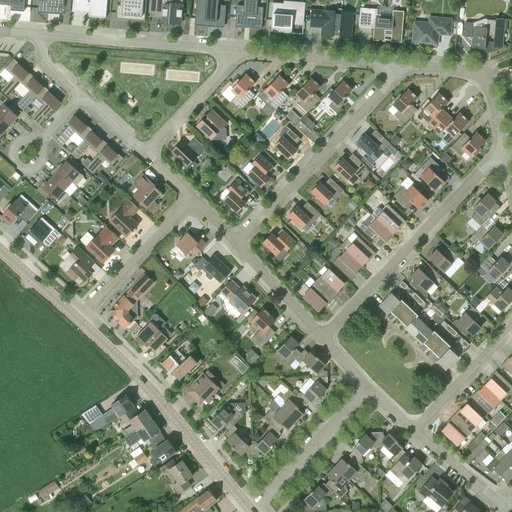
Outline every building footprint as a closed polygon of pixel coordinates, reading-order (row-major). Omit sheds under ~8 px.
[(0,0),(0,2),(2,3),(7,4),(7,2),(11,2),(11,10),(24,11),(24,0),(0,0)] [(39,0),(38,12),(39,13),(39,9),(55,10),(54,14),(63,15),(64,14),(63,14),(64,8),(64,0),(39,0)] [(73,0),(72,12),(87,13),(87,10),(89,10),(89,13),(89,17),(106,18),(107,0),(73,0)] [(120,0),(120,5),(117,5),(116,19),(118,19),(118,18),(130,19),(130,17),(141,18),(141,21),(145,21),(146,0),(120,0)] [(182,4),(182,2),(183,2),(182,0),(151,0),(150,17),(163,18),(162,21),(173,22),(172,24),(181,24),(183,4),(182,4)] [(201,4),(200,26),(221,28),(222,20),(230,20),(231,6),(223,5),(223,0),(210,0),(211,4),(201,4)] [(237,5),(235,27),(245,27),(245,24),(250,25),(249,28),(261,29),(263,7),(257,7),(258,0),(253,0),(244,0),(244,6),(237,5)] [(283,4),(283,14),(272,13),(271,31),(270,31),(270,32),(292,33),(292,24),(293,21),(303,22),(304,22),(305,3),(284,1),(283,4)] [(393,18),(376,16),(377,10),(361,8),(359,26),(372,27),(372,25),(375,26),(374,40),(385,41),(385,34),(392,35),(391,41),(401,42),(403,12),(394,11),(393,18)] [(354,12),(324,10),(324,11),(312,10),(310,26),(322,27),(322,36),(352,38),(354,12)] [(450,35),(452,19),(430,17),(429,23),(415,22),(413,43),(438,45),(439,34),(450,35)] [(473,48),(486,49),(486,45),(494,46),(493,48),(503,49),(505,19),(496,18),(496,20),(488,20),(484,19),(483,19),(474,23),(465,22),(464,37),(472,37),(472,36),(474,36),(473,48)] [(13,92),(21,83),(30,73),(23,67),(22,68),(14,60),(15,60),(14,59),(5,68),(14,77),(1,90),(8,97),(13,92)] [(29,90),(17,104),(24,111),(36,97),(45,87),(38,81),(37,82),(30,74),(30,73),(21,83),(29,90)] [(236,81),(231,86),(233,88),(231,90),(236,95),(232,100),(242,109),(255,95),(250,89),(255,83),(246,74),(240,81),(238,79),(236,81)] [(276,110),(289,96),(283,90),(289,84),(280,75),(265,91),(270,96),(266,101),(276,110)] [(307,113),(321,99),(315,93),(321,87),(311,78),(296,94),(302,99),(298,103),(307,113)] [(336,113),(338,111),(345,104),(342,101),(352,90),(343,81),(328,97),(333,102),(329,106),(336,113)] [(45,104),(32,118),(39,124),(53,109),(55,110),(61,103),(60,102),(60,101),(54,95),(53,95),(45,88),(46,87),(45,87),(36,97),(45,104)] [(418,98),(408,89),(402,96),(400,93),(393,100),(396,103),(393,105),(399,110),(394,115),(404,124),(418,110),(412,104),(418,98)] [(435,128),(448,114),(443,108),(449,102),(439,93),(424,109),(430,114),(425,119),(435,128)] [(13,122),(22,112),(13,103),(9,108),(5,104),(0,109),(0,116),(13,128),(16,125),(13,122)] [(202,119),(196,126),(205,134),(210,139),(211,140),(213,139),(221,139),(221,130),(224,127),(228,123),(212,109),(206,115),(208,117),(204,121),(202,119)] [(454,119),(448,114),(435,128),(445,137),(449,132),(454,137),(469,122),(460,113),(454,119)] [(300,118),(296,114),(290,120),(295,124),(300,118)] [(7,129),(10,131),(13,128),(0,116),(0,132),(2,134),(7,129)] [(69,123),(70,124),(56,140),(63,146),(75,132),(84,140),(93,130),(92,130),(91,130),(83,123),(84,122),(77,116),(77,117),(75,116),(69,123)] [(306,136),(311,131),(307,128),(308,127),(300,120),(295,126),(306,136)] [(282,139),(275,146),(288,159),(297,150),(294,147),(293,145),(300,138),(287,126),(278,135),(282,139)] [(78,160),(91,146),(99,154),(108,144),(107,143),(107,144),(99,137),(99,136),(93,130),(84,140),(76,148),(71,154),(78,160)] [(393,146),(376,130),(369,137),(366,134),(357,143),(370,156),(368,158),(374,163),(383,153),(385,155),(393,146)] [(486,141),(476,132),(470,138),(465,133),(451,147),(461,156),(465,152),(471,157),(473,154),(475,156),(482,149),(480,147),(486,141)] [(206,143),(210,139),(205,134),(201,138),(206,143)] [(395,136),(390,141),(395,146),(400,141),(395,136)] [(172,152),(187,167),(198,156),(199,157),(207,149),(195,137),(187,145),(182,141),(172,152)] [(247,141),(254,148),(257,145),(250,138),(247,141)] [(108,144),(99,154),(86,168),(93,174),(106,160),(115,168),(124,158),(123,157),(122,158),(114,151),(115,150),(108,144)] [(76,148),(73,145),(69,145),(66,148),(71,154),(76,148)] [(446,153),(441,159),(446,164),(451,158),(446,153)] [(262,187),(270,178),(267,175),(274,168),(260,154),(252,164),(255,167),(248,174),(262,187)] [(367,167),(353,154),(346,161),(343,158),(334,167),(353,185),(360,178),(358,176),(367,167)] [(59,164),(56,168),(72,182),(76,185),(84,176),(80,173),(77,170),(81,165),(71,157),(62,167),(59,164)] [(436,192),(445,182),(439,176),(445,170),(431,157),(421,167),(426,171),(421,177),(436,192)] [(210,159),(202,167),(209,174),(217,166),(210,159)] [(64,191),(72,182),(56,168),(54,171),(56,173),(51,179),(64,191)] [(413,173),(411,175),(420,184),(422,182),(413,173)] [(159,199),(163,195),(150,183),(151,182),(143,174),(134,183),(140,189),(134,195),(151,212),(158,205),(153,201),(157,197),(159,199)] [(320,182),(311,191),(325,204),(332,197),(335,200),(344,191),(330,178),(323,185),(320,182)] [(64,191),(51,179),(46,184),(44,182),(36,190),(46,198),(50,194),(56,200),(60,203),(68,194),(64,191)] [(231,192),(224,200),(228,204),(227,205),(231,210),(233,208),(237,213),(246,203),(243,200),(250,193),(236,180),(228,189),(231,192)] [(109,192),(113,187),(109,183),(104,188),(109,192)] [(0,201),(0,202),(10,190),(3,184),(0,187),(0,201)] [(403,186),(394,196),(408,210),(413,204),(419,210),(428,200),(427,199),(412,185),(408,190),(403,186)] [(378,199),(382,194),(378,190),(373,195),(378,199)] [(45,199),(38,193),(34,197),(41,204),(45,199)] [(481,227),(483,225),(493,214),(488,210),(496,202),(487,194),(481,200),(479,198),(471,206),(477,212),(471,217),(481,227)] [(83,198),(78,202),(83,207),(87,202),(83,198)] [(11,224),(16,218),(18,216),(21,218),(26,223),(36,212),(28,205),(25,202),(22,205),(17,201),(16,200),(12,205),(10,203),(3,210),(4,210),(6,212),(1,216),(2,217),(9,223),(11,225),(11,224)] [(88,206),(91,209),(97,203),(93,200),(88,206)] [(127,237),(139,225),(131,217),(139,209),(130,200),(110,221),(127,237)] [(354,201),(349,205),(354,209),(358,205),(354,201)] [(321,215),(308,202),(300,209),(297,206),(289,215),(302,228),(309,221),(312,224),(321,215)] [(383,213),(377,219),(392,233),(397,228),(400,225),(402,227),(406,222),(388,204),(381,211),(383,213)] [(368,225),(363,231),(381,248),(386,243),(384,241),(387,238),(392,233),(377,219),(373,215),(372,214),(371,215),(364,221),(368,225)] [(352,217),(348,221),(353,226),(356,222),(352,217)] [(347,222),(343,227),(348,231),(352,226),(347,222)] [(37,248),(43,241),(45,238),(51,243),(51,244),(60,234),(52,227),(48,232),(37,223),(24,237),(37,248)] [(488,230),(483,225),(481,227),(470,239),(474,243),(478,239),(489,249),(503,234),(494,226),(488,233),(487,231),(488,230)] [(68,227),(65,231),(69,235),(73,232),(68,227)] [(119,237),(107,227),(99,236),(98,235),(87,247),(103,262),(115,250),(110,246),(119,237)] [(272,233),(263,242),(268,247),(266,248),(270,252),(272,251),(277,255),(284,248),(287,251),(296,242),(282,229),(275,236),(272,233)] [(194,238),(188,233),(176,245),(187,255),(190,252),(195,256),(206,244),(198,236),(197,238),(194,238)] [(57,241),(61,245),(67,239),(63,234),(57,241)] [(347,239),(341,246),(347,251),(362,265),(367,260),(369,257),(371,259),(376,254),(358,236),(351,243),(347,239)] [(332,238),(328,242),(332,246),(336,242),(332,238)] [(310,246),(314,250),(318,247),(313,242),(310,246)] [(459,247),(454,243),(450,247),(454,252),(459,247)] [(81,286),(91,275),(91,272),(88,270),(95,262),(79,246),(71,254),(73,256),(62,267),(68,272),(67,273),(81,286)] [(458,257),(449,248),(444,253),(445,254),(444,256),(437,250),(429,258),(444,272),(458,257)] [(339,256),(333,263),(351,280),(356,275),(354,273),(357,270),(362,265),(347,251),(341,257),(339,256)] [(223,265),(219,261),(220,261),(214,255),(208,261),(203,257),(195,265),(200,271),(202,269),(206,273),(206,274),(206,276),(209,280),(211,280),(214,277),(220,283),(231,271),(224,265),(223,265)] [(313,259),(318,263),(322,259),(317,255),(313,259)] [(495,263),(493,262),(494,261),(489,256),(480,265),(495,280),(509,265),(501,257),(495,263)] [(440,276),(431,267),(426,272),(427,273),(426,275),(419,269),(411,277),(415,280),(411,284),(427,298),(428,292),(426,291),(440,276)] [(321,275),(315,281),(333,299),(338,294),(336,292),(339,289),(344,284),(329,270),(323,276),(321,275)] [(179,272),(174,277),(179,281),(183,276),(179,272)] [(129,310),(137,301),(139,299),(154,283),(145,274),(136,283),(130,290),(124,296),(114,306),(115,310),(111,310),(110,312),(110,314),(111,315),(115,315),(115,318),(125,328),(134,319),(129,314),(129,310)] [(246,293),(241,289),(231,280),(221,292),(230,301),(229,302),(242,314),(256,299),(248,291),(246,293)] [(304,283),(297,290),(319,310),(324,305),(327,302),(329,304),(333,299),(315,281),(309,288),(305,284),(304,283)] [(487,296),(483,300),(488,305),(491,301),(502,311),(511,300),(511,292),(508,288),(502,294),(500,293),(501,291),(500,291),(496,287),(487,296)] [(388,314),(400,301),(392,293),(379,306),(388,314)] [(202,308),(208,302),(203,296),(197,302),(202,308)] [(470,302),(475,306),(479,302),(475,297),(470,302)] [(399,319),(410,307),(401,299),(400,301),(388,314),(391,311),(399,319)] [(437,300),(433,304),(438,309),(442,304),(437,300)] [(210,316),(217,308),(212,304),(205,311),(210,316)] [(439,309),(445,315),(450,310),(444,304),(439,309)] [(477,320),(482,315),(473,306),(458,322),(456,319),(452,323),(466,335),(469,332),(473,335),(481,327),(475,321),(476,319),(477,320)] [(418,315),(410,307),(399,319),(407,327),(418,315)] [(273,334),(268,329),(276,320),(263,308),(252,321),(261,329),(252,338),(262,347),(274,334),(273,334)] [(155,351),(172,334),(164,325),(166,323),(158,315),(156,314),(154,314),(153,315),(146,322),(149,324),(135,339),(143,346),(144,344),(147,347),(149,345),(155,351)] [(202,314),(198,318),(202,322),(206,318),(202,314)] [(418,315),(407,327),(406,328),(414,336),(425,324),(417,317),(418,315)] [(422,344),(435,331),(434,331),(433,332),(425,324),(414,336),(422,344)] [(443,339),(435,331),(422,344),(423,344),(424,343),(432,350),(443,339)] [(300,354),(305,349),(300,354),(295,349),(295,347),(299,344),(291,336),(277,351),(282,355),(280,357),(280,359),(278,361),(287,369),(296,360),(295,359),(300,355),(300,354)] [(451,347),(443,339),(432,350),(440,358),(437,361),(438,361),(450,348),(451,347)] [(458,356),(450,348),(438,361),(446,369),(458,356)] [(186,359),(177,349),(162,363),(160,362),(168,371),(171,369),(172,370),(172,372),(179,380),(198,363),(191,355),(186,359)] [(309,353),(305,349),(300,354),(300,355),(295,359),(296,360),(299,363),(302,363),(303,361),(315,372),(312,375),(312,377),(328,377),(327,371),(325,371),(322,368),(326,365),(320,359),(320,358),(319,358),(319,355),(314,356),(310,352),(309,353)] [(259,356),(255,353),(248,361),(252,365),(259,356)] [(506,360),(501,365),(511,375),(511,357),(511,359),(508,362),(506,360)] [(243,362),(237,368),(243,373),(249,367),(243,362)] [(225,386),(209,371),(205,374),(203,372),(186,391),(196,401),(197,400),(199,402),(202,402),(205,399),(209,403),(225,386)] [(490,380),(485,386),(500,400),(506,394),(508,395),(511,390),(511,386),(496,371),(491,376),(493,377),(490,380)] [(328,383),(328,377),(312,377),(312,380),(315,383),(304,394),(303,393),(300,393),(297,396),(304,403),(306,406),(311,401),(312,402),(316,399),(320,398),(320,396),(321,396),(321,394),(327,389),(323,385),(325,383),(328,383)] [(476,392),(471,397),(489,414),(496,407),(494,406),(500,400),(485,386),(480,391),(478,394),(476,392)] [(297,396),(290,389),(282,398),(284,400),(284,402),(285,404),(281,408),(296,422),(303,413),(299,410),(299,408),(304,403),(297,396)] [(108,423),(118,417),(134,407),(134,406),(126,395),(112,405),(114,408),(103,415),(92,422),(98,430),(108,423)] [(458,411),(453,416),(472,433),(478,426),(476,425),(482,419),(467,405),(462,410),(459,413),(458,411)] [(138,414),(134,407),(118,417),(122,422),(130,417),(132,418),(129,420),(133,425),(122,431),(126,437),(153,420),(145,409),(138,414)] [(234,425),(243,415),(235,407),(233,409),(231,409),(229,411),(225,407),(211,421),(218,428),(217,429),(218,430),(223,425),(225,425),(229,429),(224,435),(230,429),(234,425)] [(288,430),(296,422),(281,408),(277,412),(276,411),(273,411),(271,409),(263,418),(270,424),(271,424),(278,431),(278,430),(282,426),(284,425),(284,426),(288,430)] [(448,425),(443,431),(457,445),(463,438),(465,440),(472,433),(453,416),(449,421),(451,422),(448,425)] [(500,421),(495,416),(491,420),(496,425),(500,421)] [(126,437),(124,438),(126,441),(129,446),(142,438),(145,441),(149,439),(153,445),(164,437),(160,431),(153,420),(126,437)] [(502,423),(494,431),(499,436),(508,427),(504,423),(502,423)] [(277,438),(281,433),(278,430),(278,431),(271,424),(270,424),(267,428),(267,430),(269,432),(258,444),(255,441),(253,441),(253,456),(259,456),(259,453),(261,451),(265,454),(270,449),(272,449),(272,448),(274,447),(274,443),(278,439),(277,438)] [(253,456),(253,441),(251,441),(250,435),(242,435),(240,437),(236,433),(237,431),(237,428),(234,425),(230,429),(224,435),(228,439),(227,441),(231,444),(231,449),(234,449),(234,450),(235,450),(241,455),(245,451),(247,454),(247,456),(253,456)] [(486,436),(481,431),(476,437),(481,442),(483,439),(485,438),(486,436)] [(375,448),(378,448),(377,432),(371,432),(371,435),(369,437),(365,434),(360,439),(359,439),(359,440),(356,441),(356,445),(353,449),(354,450),(350,455),(353,458),(352,458),(353,458),(360,464),(363,461),(363,458),(361,457),(372,445),(375,448)] [(377,432),(378,448),(380,447),(383,445),(395,456),(393,457),(393,460),(396,463),(397,463),(403,456),(404,456),(407,453),(402,449),(403,448),(399,444),(399,439),(397,439),(396,438),(395,438),(389,433),(386,437),(383,435),(383,432),(377,432)] [(491,441),(496,436),(493,433),(488,438),(491,441)] [(476,437),(471,442),(477,447),(480,443),(481,442),(476,437)] [(480,443),(485,448),(488,444),(483,439),(481,442),(480,443)] [(162,461),(176,451),(168,440),(154,450),(155,451),(150,454),(152,457),(150,459),(150,461),(150,463),(152,465),(155,465),(157,463),(162,460),(162,461)] [(485,448),(480,443),(477,447),(472,452),(477,456),(479,457),(483,452),(482,451),(485,448)] [(501,450),(494,457),(511,473),(511,460),(506,455),(506,456),(501,450)] [(139,465),(148,458),(143,451),(134,458),(139,465)] [(397,463),(396,463),(390,470),(403,482),(405,482),(408,478),(409,479),(422,464),(414,456),(411,460),(408,460),(404,456),(403,456),(397,463)] [(511,476),(511,473),(494,457),(485,467),(491,472),(494,469),(507,482),(511,476)] [(360,464),(353,458),(352,458),(348,462),(346,463),(346,462),(342,458),(334,467),(349,480),(353,476),(355,478),(357,477),(359,479),(367,471),(360,464)] [(176,465),(172,459),(160,468),(165,475),(170,471),(177,482),(172,486),(178,494),(191,485),(187,480),(193,475),(182,460),(176,465)] [(345,485),(349,480),(334,467),(327,475),(331,479),(331,481),(327,485),(327,486),(334,492),(341,499),(349,491),(347,489),(347,486),(345,485)] [(437,482),(432,477),(419,493),(425,498),(422,501),(435,511),(436,511),(442,506),(453,492),(446,486),(448,485),(440,479),(437,482)] [(49,496),(49,495),(57,489),(53,482),(38,491),(44,502),(56,495),(55,492),(49,496)] [(327,486),(327,485),(324,482),(320,487),(318,486),(315,489),(310,490),(310,492),(309,492),(309,494),(304,499),(307,503),(305,505),(303,506),(303,511),(318,511),(326,511),(326,502),(322,499),(326,494),(328,496),(330,496),(334,492),(327,486)] [(203,511),(217,500),(209,490),(180,511),(192,511),(200,507),(203,511)] [(82,509),(92,503),(86,493),(77,499),(81,506),(82,509)] [(478,511),(475,509),(476,507),(470,502),(465,508),(459,503),(451,511),(478,511)] [(386,511),(390,508),(385,503),(381,508),(385,511),(386,511)]
